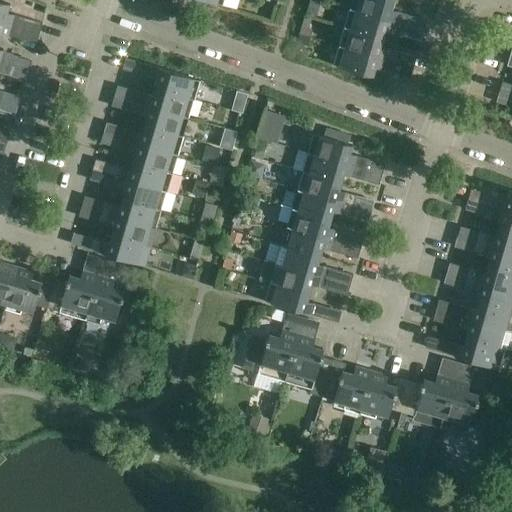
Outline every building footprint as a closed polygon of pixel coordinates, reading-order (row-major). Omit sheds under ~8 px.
[(0,0),(0,22),(39,34),(42,23),(7,12),(10,4),(0,0)] [(351,0),(348,9),(405,26),(408,14),(391,10),(393,2),(386,0),(351,0)] [(402,35),(405,26),(348,9),(343,28),(382,40),(385,30),(402,35)] [(36,43),(39,34),(0,22),(0,36),(1,33),(36,43)] [(380,46),(382,40),(343,28),(337,46),(413,68),(416,57),(380,46)] [(411,77),(413,68),(337,46),(332,63),(372,76),(375,67),(411,77)] [(0,50),(0,62),(10,65),(13,54),(0,50)] [(155,88),(194,100),(200,80),(126,58),(123,69),(158,79),(155,88)] [(0,72),(7,75),(10,65),(0,62),(0,72)] [(188,118),(194,100),(155,88),(153,96),(136,91),(133,101),(188,118)] [(183,136),(188,118),(133,101),(130,111),(147,116),(145,124),(183,136)] [(177,154),(183,136),(145,124),(142,133),(125,128),(122,138),(177,154)] [(225,128),(219,147),(232,150),(232,149),(233,146),(237,132),(225,128)] [(0,141),(7,144),(10,133),(0,130),(0,141)] [(313,134),(308,153),(382,174),(385,164),(350,154),(352,145),(313,134)] [(172,172),(177,154),(122,138),(119,148),(136,153),(134,161),(172,172)] [(259,138),(256,148),(265,151),(268,141),(259,138)] [(206,146),(202,160),(215,164),(220,150),(206,146)] [(293,168),(303,170),(341,181),(344,174),(379,184),(382,174),(308,153),(298,150),(293,168)] [(172,172),(134,161),(131,170),(96,159),(93,170),(166,192),(172,172)] [(251,161),(247,174),(260,178),(263,167),(261,164),(251,161)] [(125,190),(123,197),(161,209),(166,192),(93,170),(90,179),(125,190)] [(303,170),(298,188),(353,205),(356,195),(339,190),(341,181),(303,170)] [(196,180),(192,194),(203,197),(207,183),(196,180)] [(282,204),(331,218),(333,211),(350,216),(353,205),(298,188),(296,193),(286,190),(282,204)] [(471,189),(469,196),(511,210),(511,191),(509,190),(506,199),(471,189)] [(511,231),(511,210),(469,196),(465,209),(500,219),(498,227),(511,231)] [(103,201),(100,211),(156,228),(161,209),(123,197),(120,206),(103,201)] [(205,202),(202,215),(214,218),(218,206),(205,202)] [(331,218),(282,204),(277,219),(288,222),(287,226),(361,249),(364,238),(328,227),(331,218)] [(112,234),(150,246),(156,228),(100,211),(97,222),(114,227),(112,234)] [(361,249),(287,226),(282,244),(320,255),(322,248),(358,258),(361,249)] [(476,240),(511,251),(511,231),(498,227),(496,236),(479,231),(476,240)] [(145,265),(150,246),(112,234),(109,243),(92,238),(89,249),(145,265)] [(195,239),(191,251),(201,254),(204,242),(195,239)] [(488,264),(511,270),(511,251),(476,240),(473,251),(490,256),(488,264)] [(320,255),(282,244),(281,245),(270,242),(265,259),(350,285),(353,274),(317,264),(320,255)] [(109,259),(105,271),(117,274),(120,263),(109,259)] [(265,259),(259,278),(271,282),(309,293),(312,285),(347,295),(350,285),(265,259)] [(0,301),(6,303),(17,267),(1,262),(0,264),(0,301)] [(511,292),(511,270),(488,264),(485,273),(468,268),(465,277),(511,292)] [(47,308),(56,278),(43,274),(41,280),(32,277),(33,272),(17,267),(6,303),(33,311),(35,304),(47,308)] [(88,313),(89,313),(99,275),(83,270),(80,278),(69,274),(68,280),(67,279),(66,281),(56,278),(47,308),(86,320),(88,313)] [(115,280),(99,275),(89,313),(114,321),(121,300),(122,301),(123,296),(122,296),(123,291),(113,288),(115,280)] [(477,302),(511,312),(511,292),(465,277),(462,288),(479,293),(477,302)] [(307,301),(309,293),(271,282),(265,301),(321,317),(324,306),(307,301)] [(510,332),(511,324),(511,312),(477,302),(474,310),(439,299),(436,310),(510,332)] [(466,339),(504,350),(510,332),(436,310),(433,320),(469,330),(466,339)] [(298,315),(287,312),(284,324),(295,327),(298,315)] [(242,368),(284,380),(298,334),(282,329),(280,336),(269,333),(268,339),(252,334),(242,368)] [(322,396),(333,360),(322,357),(323,355),(322,354),(323,349),(312,346),(314,339),(298,334),(284,380),(311,388),(309,393),(322,396)] [(499,369),(504,350),(466,339),(464,347),(428,336),(425,347),(444,352),(499,369)] [(322,396),(361,408),(372,371),(356,366),(354,371),(344,369),(346,363),(333,360),(322,396)] [(460,375),(471,378),(475,366),(463,363),(460,375)] [(402,412),(410,382),(398,378),(396,384),(387,381),(388,376),(372,371),(361,408),(388,416),(390,408),(402,412)] [(421,385),(410,382),(402,412),(415,415),(414,418),(440,425),(453,379),(437,374),(435,382),(424,378),(423,384),(421,383),(421,385)] [(468,391),(470,384),(453,379),(440,425),(467,433),(476,403),(477,404),(478,400),(477,399),(479,394),(468,391)] [(253,414),(248,430),(265,435),(269,419),(253,414)] [(336,453),(330,463),(339,469),(346,459),(336,453)]
